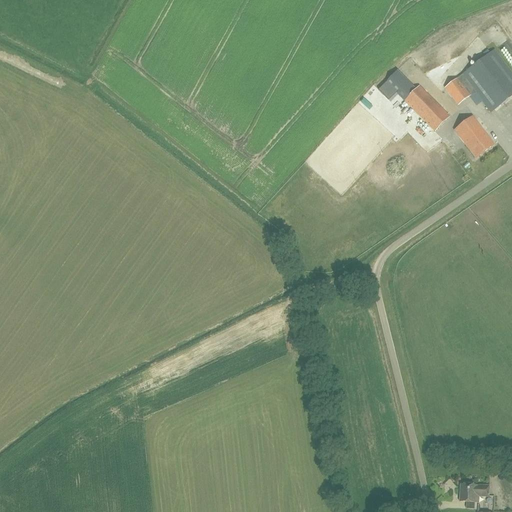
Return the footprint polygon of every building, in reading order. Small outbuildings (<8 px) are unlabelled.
[(511,71),(495,50),(445,88),(458,106),(475,93),(491,114),(511,96),(511,71)] [(396,93),(404,101),(435,132),(450,117),(420,85),(416,90),(397,71),(386,82),(386,83),(379,89),(389,100),(396,93)] [(476,159),(494,145),(472,117),(454,131),(476,159)] [(465,149),(457,154),(462,162),(470,157),(465,149)] [(490,486),(479,486),(460,485),(459,502),(478,503),(479,498),(489,498),(490,486)]
